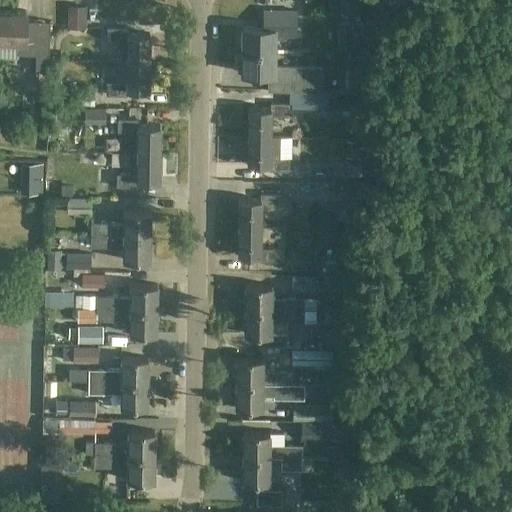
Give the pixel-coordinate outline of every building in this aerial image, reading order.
[(67,6),(67,28),(86,29),(87,6),(67,6)] [(37,34),(38,20),(26,20),(26,11),(0,10),(0,40),(18,41),(18,54),(36,55),(35,69),(48,70),(49,34),(37,34)] [(242,28),(241,51),(274,51),(274,36),(295,37),(296,12),(263,11),(262,28),(242,28)] [(352,23),(337,23),(337,51),(359,51),(360,35),(351,35),(352,23)] [(127,41),(126,63),(148,63),(149,35),(127,35),(127,30),(107,29),(107,41),(127,41)] [(274,66),(274,51),(241,51),(241,74),(256,74),(256,80),(267,80),(267,91),(321,92),(322,67),(274,66)] [(357,55),(345,55),(345,87),(358,87),(357,55)] [(148,91),(148,63),(126,63),(126,83),(106,83),(106,95),(126,96),(126,91),(148,91)] [(69,105),(94,106),(95,90),(69,90),(69,105)] [(318,93),(291,92),(291,105),(317,106),(318,93)] [(247,108),(247,136),(270,137),(270,116),(290,116),(290,104),(270,103),(269,108),(247,108)] [(105,123),(105,109),(79,109),(79,120),(84,120),(84,123),(105,123)] [(138,133),(138,154),(159,154),(160,126),(138,125),(138,120),(118,120),(118,133),(138,133)] [(269,158),(270,137),(247,136),(247,165),(269,165),(269,170),(289,171),(289,158),(269,158)] [(361,177),(362,145),(351,145),(351,161),(334,161),(334,177),(361,177)] [(159,154),(138,154),(137,176),(117,175),(117,187),(138,187),(138,183),(159,183),(159,154)] [(349,195),(349,186),(310,185),(310,198),(342,199),(342,195),(349,195)] [(239,228),(261,229),(261,208),(281,208),(281,195),(261,195),(260,200),(239,200),(239,228)] [(91,213),(91,197),(66,197),(66,213),(91,213)] [(91,223),(91,235),(150,236),(150,211),(123,211),(123,224),(91,223)] [(261,250),(261,229),(239,228),(238,257),(260,257),(260,263),(280,263),(280,250),(261,250)] [(150,236),(91,235),(90,247),(123,247),(123,260),(150,261),(150,236)] [(48,268),(60,269),(61,250),(48,250),(48,268)] [(90,269),(91,253),(66,252),(65,267),(90,269)] [(94,287),(98,287),(114,287),(114,275),(94,275),(94,287)] [(316,276),(292,275),(292,291),(316,291),(316,276)] [(130,285),(130,296),(97,295),(97,308),(157,310),(157,285),(130,285)] [(303,297),(272,296),(272,286),(245,285),(245,310),(303,311),(303,297)] [(304,297),(305,322),(320,321),(318,296),(304,297)] [(0,340),(22,341),(22,302),(0,301),(0,340)] [(157,310),(97,308),(97,320),(130,320),(129,333),(156,334),(157,310)] [(303,321),(303,311),(245,310),(244,335),(271,336),(271,320),(283,321),(303,321)] [(102,342),(102,325),(69,325),(69,337),(77,337),(77,342),(102,342)] [(354,347),(354,329),(321,329),(321,347),(354,347)] [(98,360),(98,345),(72,345),(72,361),(98,360)] [(331,366),(331,350),(291,350),(291,366),(331,366)] [(121,358),(121,369),(88,369),(88,382),(148,383),(148,358),(121,358)] [(236,359),(236,384),(293,384),(293,370),(263,369),(264,359),(236,359)] [(148,383),(88,382),(88,393),(121,393),(120,408),(147,408),(148,383)] [(293,394),(293,384),(236,384),(236,409),(263,409),(263,394),(293,394)] [(69,415),(94,414),(94,399),(68,399),(69,415)] [(293,420),(332,420),(332,405),(293,405),(293,420)] [(41,431),(41,443),(41,454),(50,454),(50,432),(93,432),(93,419),(44,419),(43,431),(41,431)] [(330,436),(329,422),(294,422),(294,436),(330,436)] [(94,456),(154,457),(154,432),(127,432),(127,443),(95,442),(94,456)] [(300,444),(270,443),(270,433),(243,432),(243,457),(300,458),(300,444)] [(94,466),(126,467),(126,481),(153,481),(154,457),(94,456),(94,466)] [(300,468),(300,458),(243,457),(243,482),(269,483),(269,468),(300,468)]
